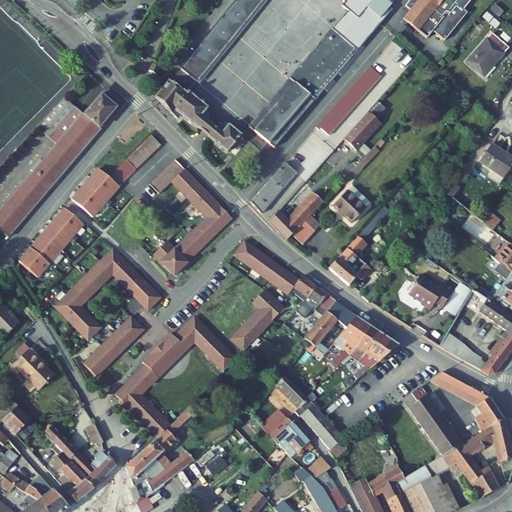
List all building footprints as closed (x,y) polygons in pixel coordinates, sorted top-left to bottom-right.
[(192,87),(263,0),(236,0),(180,69),(189,76),(184,81),(192,87)] [(341,0),(345,2),(342,6),(347,10),(358,19),(373,0),(341,0)] [(392,9),(380,0),(373,0),(358,19),(373,32),(392,9)] [(403,19),(426,38),(432,31),(444,41),(467,13),(463,10),(471,0),(411,0),(406,7),(410,10),(403,19)] [(332,29),(358,50),(373,32),(358,19),(347,10),(332,29)] [(275,149),(358,50),(332,29),(250,128),(275,149)] [(492,33),(467,61),(484,76),(509,48),(492,33)] [(162,52),(156,59),(164,66),(170,60),(162,52)] [(149,71),(156,74),(159,69),(158,65),(155,63),(152,65),(149,71)] [(177,119),(181,115),(195,98),(188,93),(187,94),(183,92),(179,96),(173,91),(177,87),(180,83),(173,78),(170,81),(169,80),(167,83),(165,83),(163,86),(162,89),(155,97),(177,119)] [(183,92),(177,87),(173,91),(179,96),(183,92)] [(0,210),(0,231),(8,238),(101,129),(99,128),(120,103),(105,90),(83,116),(76,109),(57,130),(64,136),(56,145),(42,161),(40,159),(31,170),(33,172),(0,210)] [(195,98),(181,115),(199,130),(207,120),(210,117),(209,113),(206,111),(208,109),(203,105),(204,103),(196,97),(195,98)] [(64,136),(57,130),(76,109),(64,98),(37,129),(56,145),(64,136)] [(344,139),(357,151),(381,124),(376,119),(385,108),(378,101),(344,139)] [(208,137),(216,127),(207,120),(199,130),(208,137)] [(208,137),(228,153),(229,151),(242,135),(233,127),(232,128),(225,123),(224,124),(220,123),(218,125),(216,127),(208,137)] [(161,144),(152,134),(108,178),(119,187),(161,144)] [(249,140),(242,135),(229,151),(235,156),(249,140)] [(511,165),(511,158),(491,144),(479,162),(493,171),(489,177),(500,184),(511,165)] [(364,167),(379,151),(375,147),(360,163),(364,167)] [(160,194),(172,182),(185,170),(175,160),(151,185),(160,194)] [(261,215),(297,173),(285,163),(250,202),(261,215)] [(364,167),(360,163),(345,178),(349,182),(364,167)] [(119,187),(108,178),(98,169),(72,200),(92,218),(119,187)] [(185,170),(172,182),(207,218),(175,250),(167,243),(154,256),(174,277),(188,263),(187,263),(232,218),(185,170)] [(460,188),(452,182),(445,193),(452,199),(460,188)] [(370,203),(353,186),(348,191),(365,208),(370,203)] [(352,224),(366,209),(365,208),(348,191),(347,191),(333,206),(339,212),(340,211),(344,214),(343,216),(352,224)] [(454,200),(452,199),(445,193),(442,198),(450,205),(454,200)] [(268,222),(286,241),(292,236),(305,222),(311,215),(312,215),(300,203),(286,218),(279,211),(268,222)] [(363,241),(389,211),(384,206),(358,237),(363,241)] [(64,208),(18,262),(37,278),(83,224),(64,208)] [(305,222),(315,231),(321,225),(311,215),(305,222)] [(302,245),(315,231),(305,222),(292,236),(302,245)] [(370,270),(356,257),(367,245),(363,241),(358,237),(329,269),(349,286),(358,276),(362,280),(370,270)] [(299,280),(245,241),(234,255),(288,295),(291,291),(299,280)] [(494,258),(500,264),(511,272),(511,245),(508,242),(494,258)] [(160,298),(113,250),(55,308),(88,341),(100,329),(80,308),(113,275),(148,311),(160,298)] [(506,281),(490,303),(511,317),(511,272),(500,264),(494,271),(506,281)] [(291,291),(307,303),(310,299),(327,312),(335,302),(302,276),(299,280),(291,291)] [(442,309),(454,290),(446,285),(444,288),(435,282),(434,285),(420,276),(413,287),(415,288),(410,296),(424,305),(425,308),(429,310),(432,310),(435,305),(442,309)] [(366,294),(373,299),(384,283),(378,279),(366,294)] [(284,309),(265,290),(253,303),(259,309),(231,340),(244,352),(284,309)] [(327,312),(304,339),(325,355),(336,341),(356,317),(335,302),(327,312)] [(480,313),(509,334),(485,364),(481,371),(488,376),(495,374),(511,350),(511,317),(490,303),(488,302),(480,313)] [(0,334),(4,338),(19,323),(0,303),(0,334)] [(195,317),(174,338),(186,350),(194,343),(207,330),(195,317)] [(356,317),(336,341),(344,346),(341,350),(339,349),(331,356),(334,359),(343,351),(349,356),(356,349),(371,328),(356,317)] [(96,377),(143,330),(131,318),(83,365),(96,377)] [(362,358),(379,333),(371,328),(356,349),(349,356),(343,351),(334,359),(332,361),(337,367),(342,362),(344,365),(352,358),(359,363),(362,358)] [(236,360),(207,330),(194,343),(223,372),(236,360)] [(399,346),(379,333),(362,358),(369,362),(364,367),(354,376),(357,380),(399,346)] [(457,341),(447,333),(439,347),(450,353),(457,341)] [(171,334),(142,362),(145,366),(146,366),(158,378),(186,350),(174,338),(171,334)] [(457,341),(450,353),(466,362),(471,352),(457,341)] [(20,372),(39,391),(54,376),(41,363),(43,362),(30,349),(12,367),(18,374),(20,372)] [(471,352),(466,362),(481,371),(485,364),(471,352)] [(128,409),(140,396),(158,378),(146,366),(145,366),(115,396),(128,409)] [(255,371),(245,381),(257,393),(267,383),(255,371)] [(429,381),(438,385),(444,374),(442,373),(429,381)] [(438,385),(477,407),(489,398),(481,393),(475,390),(471,398),(458,391),(462,383),(444,374),(438,385)] [(277,385),(300,408),(295,412),(299,417),(300,416),(313,404),(285,376),(277,385)] [(462,383),(458,391),(471,398),(475,390),(462,383)] [(462,445),(421,386),(401,400),(442,456),(463,446),(462,445)] [(7,396),(0,402),(0,409),(1,411),(12,400),(7,396)] [(128,409),(142,423),(155,411),(140,396),(128,409)] [(473,411),(477,417),(474,418),(483,431),(504,420),(489,398),(477,407),(473,411)] [(344,438),(313,404),(300,416),(330,450),(340,442),(344,438)] [(17,406),(7,416),(2,421),(16,435),(31,420),(17,406)] [(155,411),(142,423),(157,438),(167,430),(171,427),(155,411)] [(183,424),(190,417),(186,412),(179,419),(183,424)] [(280,412),(262,428),(269,435),(287,419),(280,412)] [(309,442),(287,418),(287,419),(269,435),(282,450),(288,445),(299,457),(308,448),(306,446),(309,442)] [(385,492),(394,511),(382,511),(375,497),(368,483),(366,478),(349,486),(361,511),(410,511),(401,494),(395,484),(404,478),(398,468),(397,459),(375,418),(361,426),(362,427),(377,454),(380,452),(386,463),(386,473),(379,477),(385,492)] [(470,457),(494,439),(502,473),(511,469),(511,455),(504,420),(483,431),(462,445),(463,446),(442,456),(449,468),(457,464),(482,498),(500,488),(488,467),(481,472),(470,457)] [(103,443),(94,424),(85,428),(93,445),(103,443)] [(78,453),(52,425),(44,433),(62,452),(70,460),(78,453)] [(357,430),(371,457),(377,454),(362,427),(357,430)] [(125,467),(133,488),(146,482),(152,493),(195,461),(187,452),(164,470),(150,481),(143,471),(170,446),(176,440),(167,430),(157,438),(125,467)] [(9,440),(0,431),(0,442),(3,446),(9,440)] [(20,453),(9,440),(3,446),(14,457),(20,453)] [(330,450),(329,452),(335,459),(346,448),(340,442),(330,450)] [(143,471),(150,481),(164,470),(158,462),(172,449),(170,446),(143,471)] [(87,478),(109,457),(104,450),(91,465),(78,453),(70,460),(87,478)] [(59,470),(72,484),(65,489),(76,503),(94,489),(85,480),(87,478),(70,460),(62,452),(50,463),(58,471),(59,470)] [(206,480),(227,464),(220,455),(199,471),(206,480)] [(432,476),(433,478),(438,475),(449,468),(442,456),(425,466),(432,476)] [(116,466),(109,457),(87,478),(85,480),(94,489),(116,466)] [(330,469),(323,458),(304,470),(313,479),(330,469)] [(395,484),(401,494),(432,476),(425,466),(404,478),(395,484)] [(336,511),(324,490),(314,481),(313,479),(304,470),(295,475),(299,483),(302,481),(320,511),(336,511)] [(342,511),(341,509),(342,508),(334,493),(337,490),(331,479),(330,479),(326,472),(314,481),(324,490),(336,511),(342,511)] [(14,487),(38,502),(45,511),(64,511),(69,509),(53,490),(41,499),(36,491),(9,473),(4,479),(14,487)] [(454,511),(460,509),(447,483),(443,485),(438,475),(433,478),(401,494),(410,511),(454,511)] [(385,492),(379,477),(368,483),(375,497),(385,492)] [(0,484),(0,485),(10,493),(14,487),(4,479),(0,484)] [(131,489),(136,505),(153,494),(152,493),(146,482),(133,488),(131,489)] [(257,511),(267,501),(258,491),(241,511),(257,511)] [(45,511),(38,502),(24,511),(12,511),(0,501),(0,511),(45,511)] [(277,511),(292,511),(283,501),(275,509),(277,511)]
